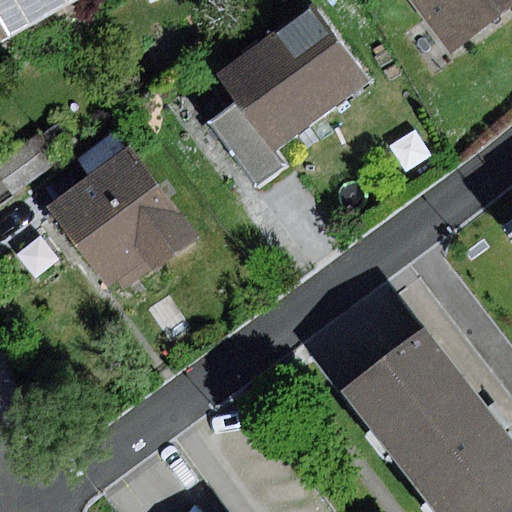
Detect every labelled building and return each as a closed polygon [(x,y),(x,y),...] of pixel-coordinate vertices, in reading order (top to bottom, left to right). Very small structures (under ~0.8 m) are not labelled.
[(0,0),(0,43),(78,0),(0,0)] [(511,0),(408,0),(451,57),(511,11),(511,0)] [(237,105),(271,152),(367,82),(311,7),(217,76),(237,105)] [(271,152),(237,105),(212,122),(258,187),(283,169),(271,152)] [(92,179),(130,150),(116,132),(78,160),(92,179)] [(0,162),(0,180),(12,197),(61,161),(41,133),(0,162)] [(92,179),(49,210),(107,288),(117,281),(124,289),(194,237),(130,150),(92,179)] [(437,511),(511,511),(511,439),(425,328),(344,391),(437,511)]
